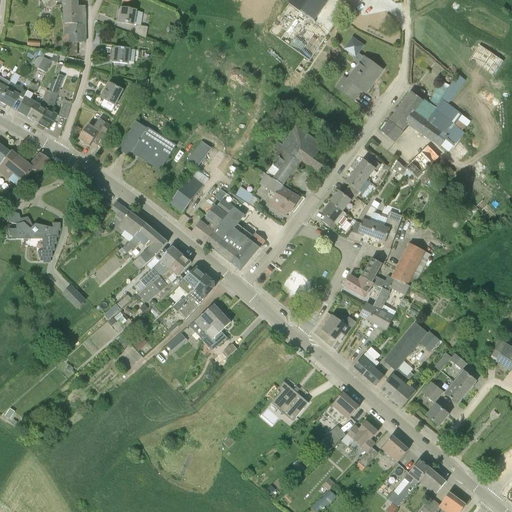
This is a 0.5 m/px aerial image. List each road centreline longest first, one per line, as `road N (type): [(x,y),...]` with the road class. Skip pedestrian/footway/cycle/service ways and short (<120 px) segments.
road 1 (residential): [(293,226),(398,88),(406,13)]
road 2 (tertiary): [(240,287),(58,152)]
road 3 (tertiary): [(431,452),(297,338)]
road 4 (residential): [(297,338),(350,258),(343,245),(293,226)]
road 5 (residential): [(58,152),(97,0)]
